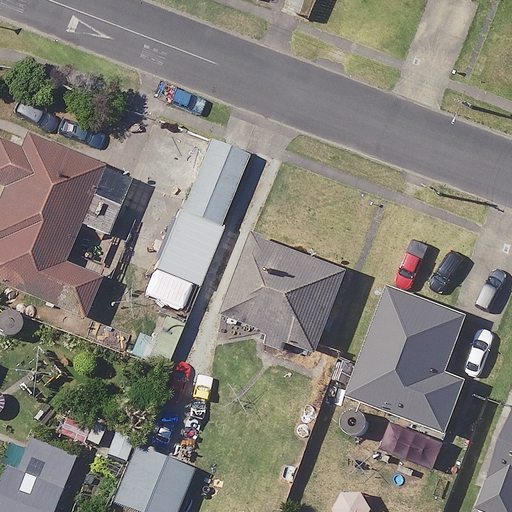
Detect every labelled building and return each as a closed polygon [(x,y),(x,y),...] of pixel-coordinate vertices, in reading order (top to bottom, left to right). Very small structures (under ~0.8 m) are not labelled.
[(128,176),(21,132),(14,147),(0,141),(0,284),(83,319),(99,279),(59,262),(75,222),(104,234),(128,176)] [(245,154),(206,140),(158,270),(197,284),(245,154)] [(344,271),(245,233),(215,314),(314,351),(344,271)] [(464,314),(387,286),(347,396),(445,432),(463,380),(443,373),(464,314)] [(511,511),(511,409),(477,509),(485,511),(511,511)] [(47,511),(71,455),(17,433),(0,473),(0,511),(47,511)] [(172,511),(189,471),(132,448),(111,501),(138,511),(172,511)]
